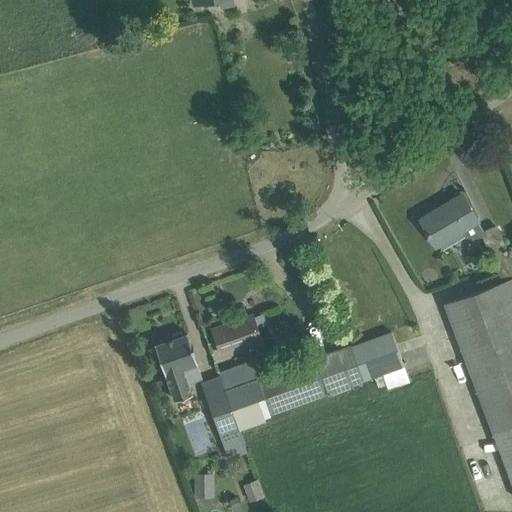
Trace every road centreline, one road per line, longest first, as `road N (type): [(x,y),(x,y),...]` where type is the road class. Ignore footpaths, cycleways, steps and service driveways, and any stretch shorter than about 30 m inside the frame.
road 1 (unclassified): [(0,340),(280,242),(356,201)]
road 2 (unclassified): [(356,201),(332,144),(308,0)]
road 3 (unclassified): [(356,201),(511,95)]
